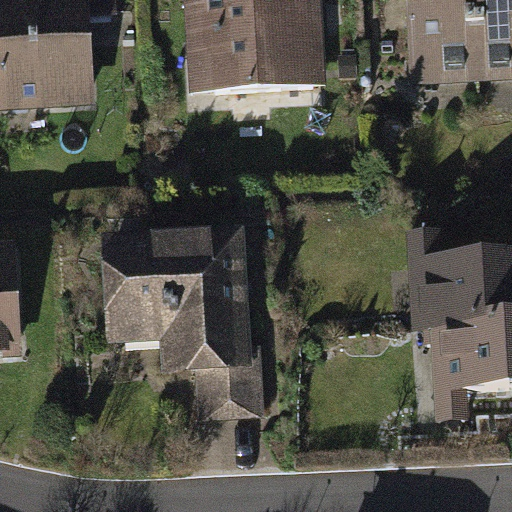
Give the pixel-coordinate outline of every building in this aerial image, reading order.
[(0,0),(0,116),(82,113),(77,0),(0,0)] [(309,0),(178,0),(186,97),(316,88),(309,0)] [(466,0),(394,0),(398,84),(471,81),(466,0)] [(511,0),(466,0),(471,81),(511,78),(511,0)] [(234,246),(88,248),(90,355),(149,354),(149,386),(236,384),(234,246)] [(406,332),(424,332),(511,329),(511,268),(404,270),(406,332)] [(426,401),(511,397),(511,329),(424,332),(426,401)]
